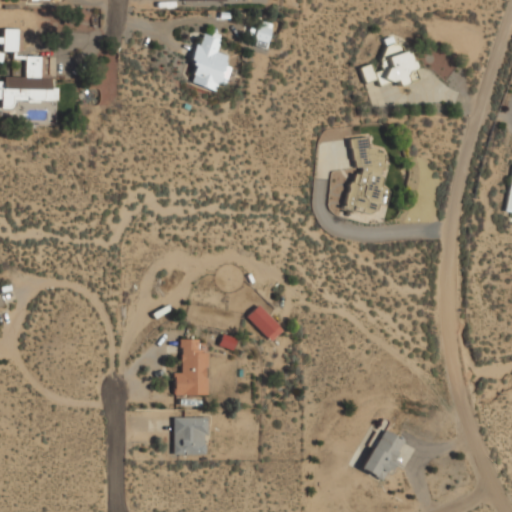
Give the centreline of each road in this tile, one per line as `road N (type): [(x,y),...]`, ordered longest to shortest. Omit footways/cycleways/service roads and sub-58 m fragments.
road 1 (residential): [(511,14),(462,161),(448,235),(447,337),(492,489)]
road 2 (residential): [(121,511),(119,384)]
